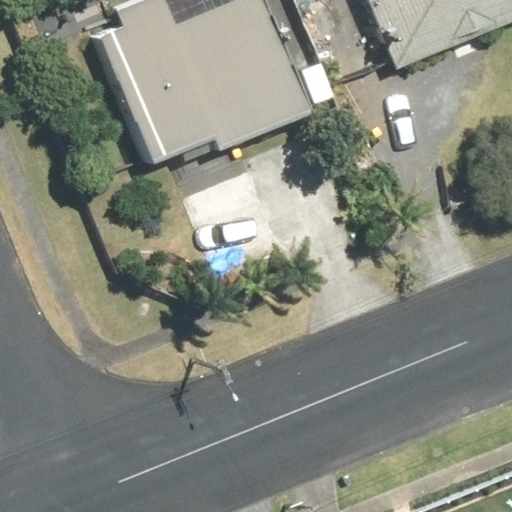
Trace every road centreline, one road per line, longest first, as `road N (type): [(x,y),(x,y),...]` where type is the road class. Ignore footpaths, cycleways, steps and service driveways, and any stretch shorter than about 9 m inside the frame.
road 1 (residential): [(511,325),(56,510)]
road 2 (residential): [(56,510),(0,371)]
